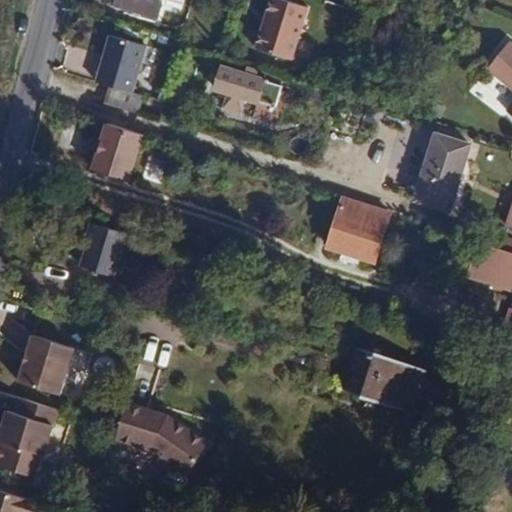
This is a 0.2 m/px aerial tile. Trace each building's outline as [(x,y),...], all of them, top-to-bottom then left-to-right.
[(107,0),(107,1),(148,14),(152,0),(107,0)] [(285,0),(274,0),(259,49),(299,61),(315,9),(285,0)] [(358,9),(330,0),(322,0),(314,29),(349,39),(358,9)] [(511,43),(506,40),(486,65),(511,84),(511,103),(508,109),(511,112),(511,43)] [(221,66),(215,86),(228,91),(226,100),(238,104),(240,95),(256,99),(262,78),(254,75),(255,69),(246,66),(243,72),(221,66)] [(137,93),(103,82),(98,101),(132,111),(137,93)] [(129,180),(145,132),(103,118),(87,166),(129,180)] [(430,131),(411,197),(447,207),(467,141),(430,131)] [(339,207),(327,246),(373,260),(385,220),(339,207)] [(125,231),(92,221),(78,265),(111,274),(125,231)] [(511,251),(475,240),(469,264),(487,269),(488,263),(511,269),(511,251)] [(30,332),(16,379),(57,391),(71,344),(30,332)] [(356,346),(343,387),(412,410),(426,369),(356,346)] [(55,408),(19,396),(14,412),(5,409),(0,423),(0,422),(0,465),(31,474),(38,452),(41,453),(55,408)] [(157,411),(126,401),(114,437),(150,448),(186,472),(207,440),(169,415),(164,423),(155,415),(157,411)] [(0,511),(35,511),(39,501),(0,488),(0,511)]
